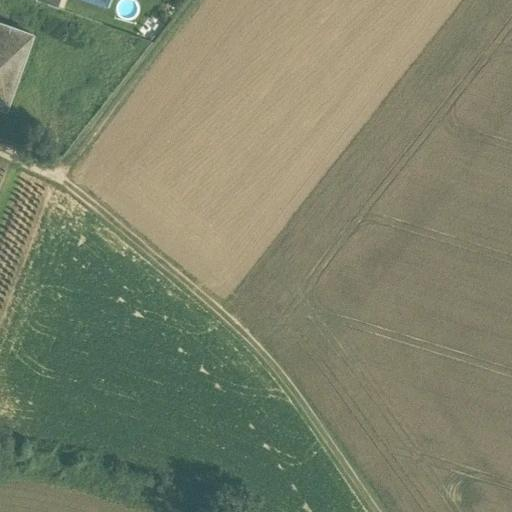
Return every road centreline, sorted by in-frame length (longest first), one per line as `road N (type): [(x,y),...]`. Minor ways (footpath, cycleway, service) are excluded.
road 1 (track): [(0,142),(55,159),(237,309),(396,511)]
road 2 (track): [(55,159),(191,0)]
